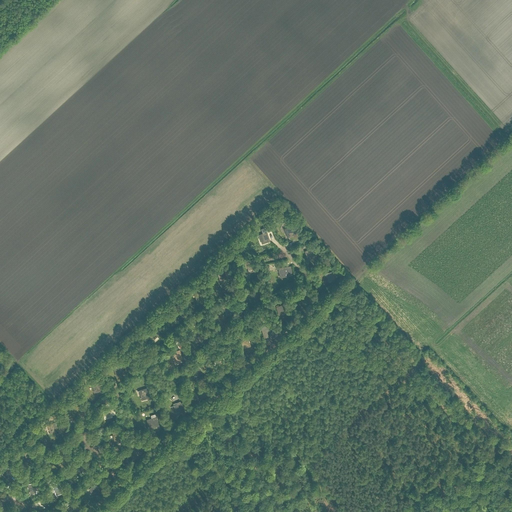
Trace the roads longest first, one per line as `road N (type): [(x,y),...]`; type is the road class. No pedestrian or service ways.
road 1 (track): [(511,437),(297,322)]
road 2 (track): [(339,285),(354,280),(511,133)]
road 3 (track): [(399,511),(456,466),(511,447)]
